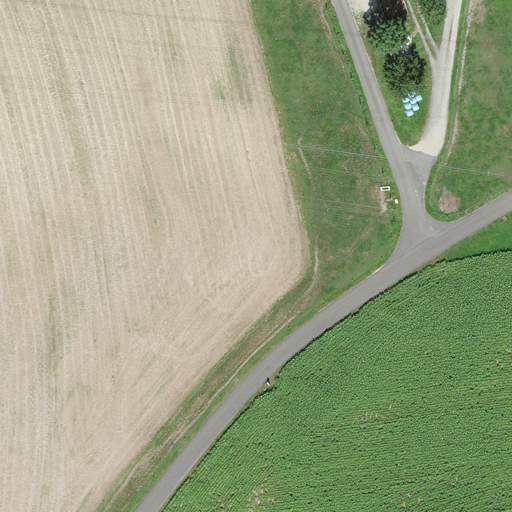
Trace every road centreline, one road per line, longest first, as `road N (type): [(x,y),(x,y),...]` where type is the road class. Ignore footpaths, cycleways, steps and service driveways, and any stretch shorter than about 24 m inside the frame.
road 1 (residential): [(432,247),(338,0)]
road 2 (residential): [(432,247),(259,375)]
road 3 (track): [(406,184),(429,152),(440,117),(455,0)]
road 4 (unclassified): [(259,375),(146,511)]
